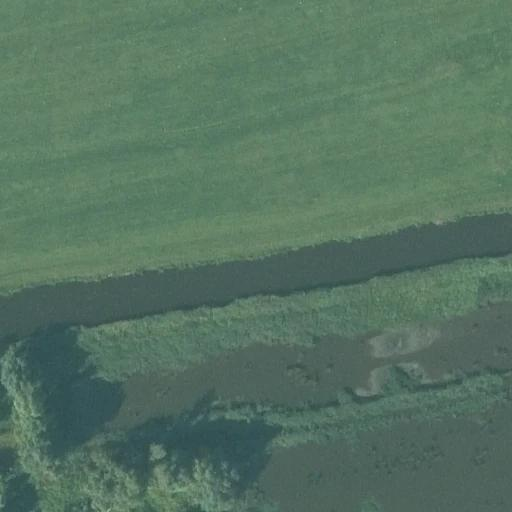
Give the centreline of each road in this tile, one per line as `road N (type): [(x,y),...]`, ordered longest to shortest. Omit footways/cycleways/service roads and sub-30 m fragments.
road 1 (track): [(511,149),(479,177),(438,192),(0,271)]
road 2 (track): [(0,376),(38,511)]
